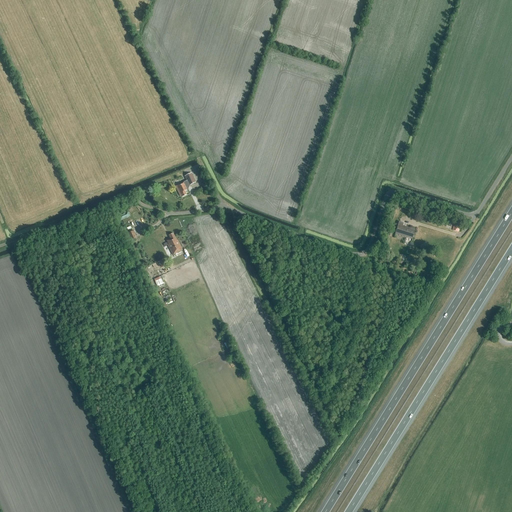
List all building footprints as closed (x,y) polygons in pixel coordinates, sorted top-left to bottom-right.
[(196,182),(191,173),(185,176),(189,185),(196,182)] [(187,189),(184,182),(176,186),(180,196),(181,195),(182,196),(186,194),(185,191),(187,189)] [(128,212),(120,215),(122,220),(130,216),(128,212)] [(412,239),(415,230),(406,227),(406,228),(402,227),(403,223),(399,222),(396,234),(412,239)] [(458,232),(461,224),(455,222),(453,230),(458,232)] [(167,245),(172,255),(182,250),(177,241),(176,241),(173,234),(168,236),(170,239),(166,241),(168,245),(167,245)] [(158,270),(151,272),(153,279),(160,277),(158,270)] [(231,359),(236,357),(231,347),(228,349),(227,349),(227,350),(231,359)]
